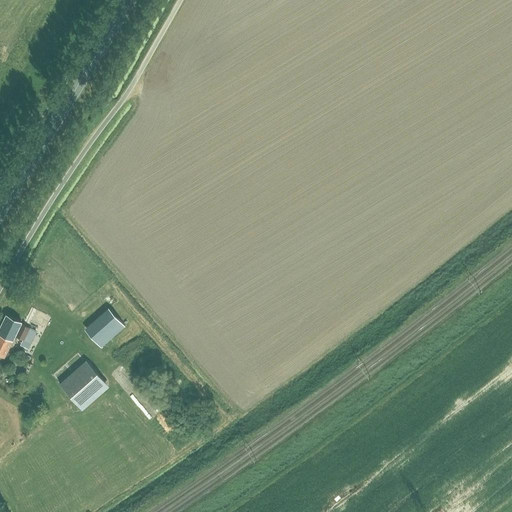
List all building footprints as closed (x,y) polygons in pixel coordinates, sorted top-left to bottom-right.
[(102,347),(125,326),(109,307),(85,328),(102,347)] [(0,354),(6,357),(16,336),(24,340),(30,328),(22,324),(22,322),(8,315),(0,331),(0,354)] [(42,336),(44,325),(37,323),(34,334),(42,336)] [(83,409),(109,386),(86,359),(59,383),(83,409)] [(131,376),(137,370),(129,361),(123,367),(131,376)]
